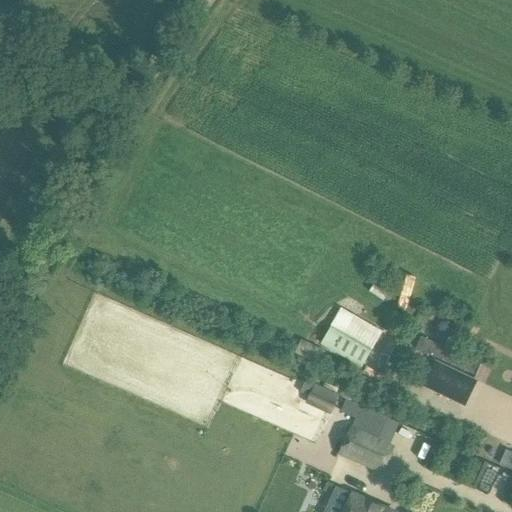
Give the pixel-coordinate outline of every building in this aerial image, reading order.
[(458,320),(450,336),(465,343),(473,328),(458,320)] [(328,327),(318,345),(358,368),(369,350),(328,327)] [(291,341),(287,354),(306,360),(310,346),(291,341)] [(439,368),(427,393),(467,411),(479,386),(439,368)] [(339,396),(316,386),(311,397),(310,399),(333,409),(339,396)] [(352,429),(341,454),(383,472),(394,448),(352,429)] [(508,468),(511,453),(495,450),(493,466),(508,468)] [(511,479),(504,476),(498,491),(511,496),(511,479)] [(401,511),(424,511),(433,488),(413,481),(401,511)] [(397,511),(356,494),(348,511),(397,511)]
